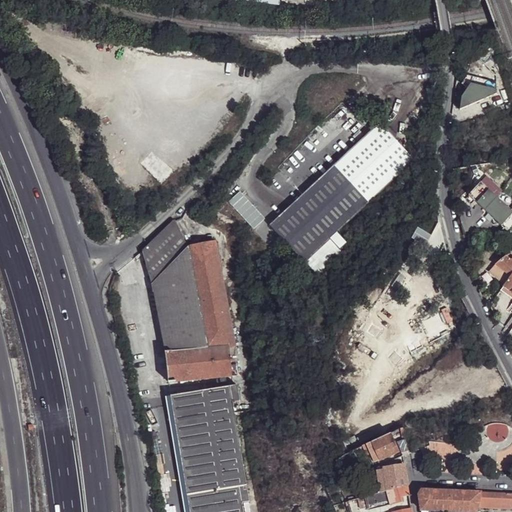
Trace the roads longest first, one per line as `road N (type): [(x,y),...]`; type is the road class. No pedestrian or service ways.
road 1 (primary): [(138,511),(91,287),(0,54)]
road 2 (motorway): [(100,511),(56,274),(0,119)]
road 3 (residential): [(440,0),(450,76),(445,195),(460,267),(511,372)]
road 4 (motorway): [(0,205),(43,339),(73,511)]
road 5 (primary): [(0,354),(21,511)]
